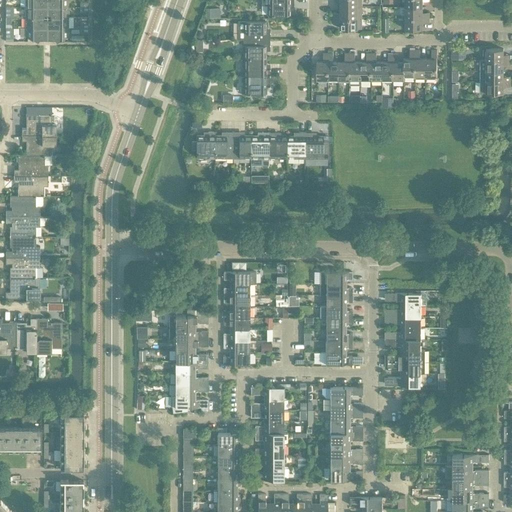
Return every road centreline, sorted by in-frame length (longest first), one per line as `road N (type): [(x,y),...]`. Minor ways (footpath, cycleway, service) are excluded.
road 1 (residential): [(111,250),(372,251)]
road 2 (tertiary): [(110,475),(111,250)]
road 3 (residential): [(212,116),(291,116),(292,61),(313,41)]
road 4 (tertiary): [(111,250),(110,195),(137,113)]
road 5 (residential): [(372,251),(488,251),(506,259)]
road 6 (residential): [(5,95),(89,95),(137,113)]
road 7 (residential): [(313,41),(389,43),(445,34)]
road 8 (residential): [(372,375),(372,251)]
road 9 (residential): [(506,259),(511,380)]
